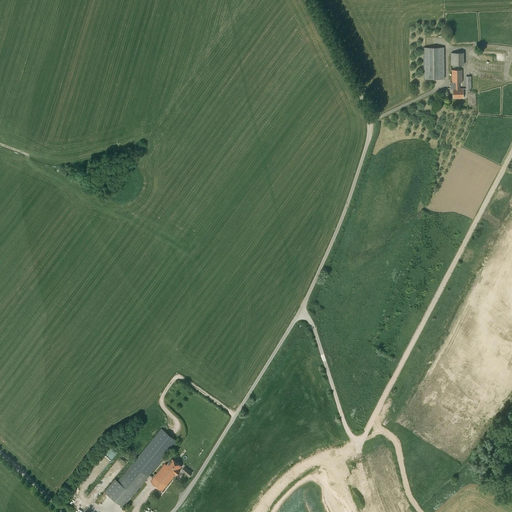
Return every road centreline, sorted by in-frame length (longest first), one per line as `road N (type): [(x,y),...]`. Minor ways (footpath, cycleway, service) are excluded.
road 1 (unclassified): [(309,0),(367,111),(368,137),(298,314),(172,511)]
road 2 (track): [(511,152),(360,442)]
road 3 (track): [(360,442),(345,430),(312,326),(298,314)]
